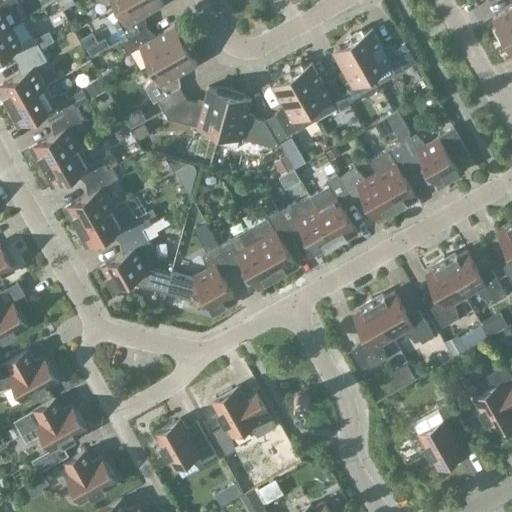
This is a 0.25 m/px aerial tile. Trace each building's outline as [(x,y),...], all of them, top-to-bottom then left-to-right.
[(0,0),(0,32),(12,25),(24,18),(17,4),(20,2),(18,0),(0,0)] [(125,39),(147,26),(141,16),(164,3),(163,1),(162,0),(123,0),(122,1),(118,3),(114,10),(120,16),(114,22),(124,39),(125,39)] [(501,39),(511,32),(511,6),(494,17),(499,26),(498,27),(502,38),(500,38),(501,39)] [(87,14),(95,40),(116,34),(108,8),(87,14)] [(152,63),(192,41),(191,40),(190,41),(183,32),(181,33),(176,24),(153,37),(147,26),(125,39),(124,39),(121,41),(127,52),(141,44),(152,63)] [(20,60),(42,48),(35,37),(23,44),(12,25),(0,32),(0,57),(14,50),(20,60)] [(373,74),(379,84),(409,66),(405,60),(414,55),(405,40),(397,45),(386,51),(373,28),(364,33),(363,31),(352,35),(351,34),(373,74)] [(511,32),(501,39),(502,39),(509,46),(511,45),(511,48),(511,32)] [(379,84),(373,74),(351,34),(350,34),(351,35),(342,43),(343,44),(334,50),(347,73),(336,79),(349,101),(362,93),(363,95),(365,95),(367,95),(374,91),(375,90),(376,88),(375,86),(379,84)] [(158,99),(181,87),(175,76),(198,63),(193,54),(194,53),(191,42),(192,41),(152,63),(157,73),(149,82),(152,87),(148,89),(154,100),(158,98),(158,99)] [(11,105),(46,85),(35,66),(48,59),(42,48),(20,60),(26,71),(0,85),(0,92),(2,97),(5,95),(11,105)] [(349,101),(336,79),(326,85),(313,62),(304,67),(303,65),(292,69),(313,108),(318,118),(337,107),(339,111),(351,104),(349,101)] [(313,108),(292,69),(291,68),(290,68),(291,69),(282,77),(283,79),(274,84),(287,107),(276,113),(289,135),(305,125),(318,118),(313,108)] [(97,75),(84,82),(91,95),(104,87),(97,75)] [(54,120),(79,106),(73,95),(69,97),(65,91),(52,95),(46,85),(11,105),(17,115),(14,117),(19,126),(48,110),(54,120)] [(220,131),(232,87),(231,88),(220,87),(219,89),(209,86),(205,103),(187,98),(181,87),(158,99),(165,110),(164,110),(168,116),(220,131)] [(289,135),(276,113),(265,119),(248,115),(252,98),(242,95),(243,93),(232,88),(233,87),(232,87),(220,131),(271,145),(289,135)] [(45,165),(80,145),(74,135),(85,125),(82,119),(86,117),(79,106),(54,120),(60,131),(31,147),(37,157),(39,155),(45,165)] [(440,136),(454,160),(469,152),(455,127),(440,136)] [(454,160),(440,136),(427,143),(417,132),(412,135),(410,132),(398,139),(400,142),(412,164),(423,158),(439,186),(449,181),(447,178),(460,171),(454,160)] [(402,170),(412,164),(400,142),(370,159),(377,172),(397,206),(407,201),(409,204),(418,198),(402,170)] [(88,181),(110,168),(103,157),(91,164),(80,145),(45,165),(51,175),(48,177),(53,186),(82,170),(88,181)] [(297,145),(272,158),(279,171),(304,158),(297,145)] [(212,164),(215,150),(203,147),(200,161),(212,164)] [(79,225),(114,205),(103,186),(119,177),(113,166),(110,168),(88,181),(94,191),(65,207),(71,217),(74,215),(79,225)] [(397,206),(377,172),(366,178),(365,177),(356,167),(340,176),(353,198),(363,192),(379,220),(389,215),(387,212),(397,206)] [(340,176),(338,172),(327,179),(330,184),(311,195),(317,206),(337,241),(347,235),(349,238),(358,232),(342,204),(353,198),(340,176)] [(266,180),(271,194),(285,189),(280,175),(266,180)] [(337,241),(317,206),(311,195),(298,202),(297,199),(280,209),(281,210),(280,210),(293,232),(303,226),(319,254),(329,249),(327,246),(337,241)] [(122,240),(144,228),(147,226),(141,215),(137,217),(134,212),(120,216),(114,205),(79,225),(85,235),(82,237),(87,246),(116,230),(122,240)] [(281,210),(280,209),(279,207),(267,213),(269,217),(250,227),(257,240),(277,275),(287,269),(289,272),(298,267),(282,238),(293,232),(280,210),(281,210)] [(511,220),(508,224),(509,226),(499,231),(511,254),(511,257),(503,263),(511,279),(511,220)] [(277,275),(257,240),(250,227),(220,244),(233,266),(243,260),(259,289),(269,283),(267,280),(277,275)] [(144,228),(122,240),(128,251),(99,267),(105,277),(108,275),(115,288),(134,277),(138,283),(167,291),(172,273),(150,267),(160,257),(153,245),(144,228)] [(222,272),(233,266),(220,244),(203,254),(208,268),(195,275),(173,269),(172,273),(167,291),(191,298),(204,291),(214,310),(227,303),(229,306),(238,301),(222,272)] [(446,257),(467,296),(478,289),(488,300),(493,297),(495,301),(507,294),(493,269),(482,275),(468,249),(457,255),(457,253),(446,257)] [(0,277),(15,269),(4,250),(0,252),(0,251),(0,277)] [(467,296),(446,257),(445,256),(444,257),(445,258),(436,265),(437,267),(427,272),(441,298),(430,304),(443,326),(459,316),(455,302),(467,296)] [(373,298),(394,337),(406,330),(416,341),(421,338),(423,342),(435,335),(420,310),(410,316),(395,290),(385,296),(384,294),(373,298)] [(4,304),(0,297),(0,341),(28,325),(18,306),(14,309),(9,301),(4,304)] [(394,337),(373,298),(373,297),(372,298),(372,299),(363,306),(364,308),(354,313),(369,339),(352,348),(364,370),(387,357),(383,343),(394,337)] [(500,314),(487,316),(489,329),(503,327),(502,315),(511,313),(511,300),(498,303),(500,314)] [(468,344),(488,335),(482,321),(462,330),(468,344)] [(451,353),(460,349),(451,333),(443,337),(451,353)] [(36,360),(29,348),(0,364),(0,388),(15,383),(25,401),(60,381),(49,362),(45,365),(41,357),(36,360)] [(511,374),(506,364),(487,374),(491,387),(474,397),(494,432),(511,421),(511,419),(511,417),(511,416),(511,374)] [(232,389),(213,400),(233,435),(250,425),(259,435),(277,425),(256,388),(244,394),(241,389),(234,393),(232,389)] [(63,409),(57,397),(15,421),(27,441),(43,432),(53,450),(88,430),(77,411),(73,413),(69,406),(63,409)] [(451,400),(439,407),(413,422),(439,467),(458,457),(456,453),(463,448),(460,443),(472,436),(451,400)] [(174,422),(155,432),(175,467),(192,458),(201,468),(220,457),(199,420),(187,427),(184,422),(177,426),(174,422)] [(409,433),(397,439),(404,455),(416,449),(409,433)] [(93,461),(86,449),(61,464),(82,502),(117,482),(107,463),(102,466),(98,458),(93,461)] [(276,476),(256,484),(262,500),(282,492),(276,476)] [(236,480),(215,490),(220,501),(241,491),(236,480)] [(97,511),(143,511),(142,511),(137,511),(135,506),(129,509),(123,498),(97,511)] [(311,504),(296,511),(331,511),(325,501),(313,507),(311,504)]
